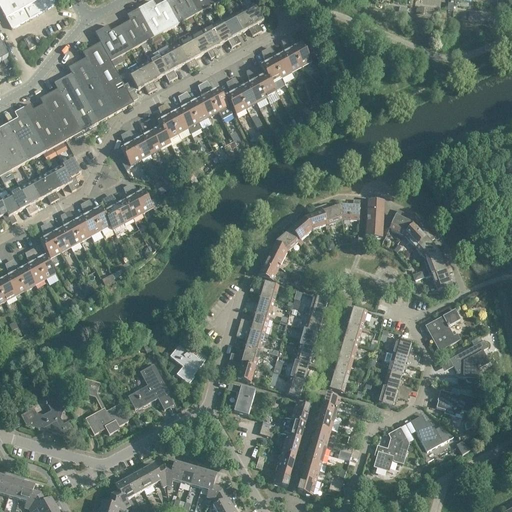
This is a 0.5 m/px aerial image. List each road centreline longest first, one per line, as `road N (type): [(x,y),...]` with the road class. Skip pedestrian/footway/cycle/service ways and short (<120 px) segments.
road 1 (residential): [(271,0),(285,31),(125,118),(82,196),(0,243)]
road 2 (residential): [(345,511),(368,429),(419,406),(431,363),(410,326)]
road 3 (tertiary): [(206,412),(102,467),(0,438)]
road 4 (unclassified): [(0,108),(30,90),(89,17)]
road 5 (residential): [(242,291),(206,412)]
